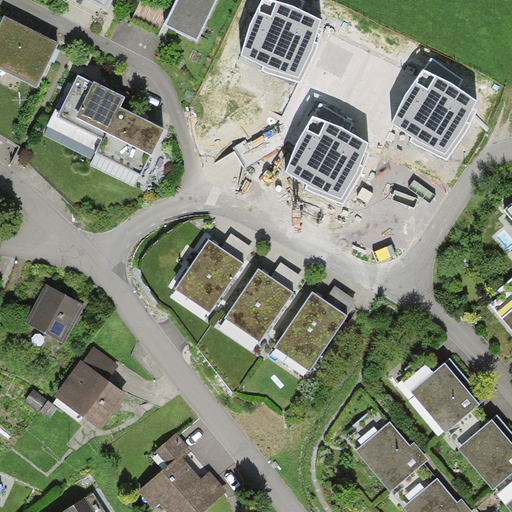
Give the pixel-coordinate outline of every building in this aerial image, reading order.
[(80,0),(109,13),(115,0),(80,0)] [(164,30),(174,10),(151,0),(142,0),(131,24),(161,37),(164,30)] [(218,0),(178,0),(174,10),(164,30),(198,45),(218,0)] [(59,46),(0,17),(0,71),(37,90),(55,54),(59,46)] [(101,88),(79,77),(59,118),(105,141),(98,156),(141,177),(163,133),(119,111),(125,100),(101,88)] [(209,243),(176,292),(211,315),(243,266),(214,247),(209,243)] [(265,277),(258,272),(225,320),(259,343),(292,295),(265,277)] [(502,297),(491,306),(511,332),(511,280),(498,292),(502,297)] [(87,305),(48,284),(26,325),(65,346),(87,305)] [(312,294),(275,349),(311,373),(348,318),(319,298),(312,294)] [(82,364),(80,363),(54,399),(101,432),(116,412),(117,412),(128,398),(107,383),(120,366),(94,348),(82,364)] [(445,365),(411,394),(446,435),(480,407),(468,393),(445,365)] [(352,431),(358,442),(393,421),(386,410),(352,431)] [(511,444),(492,421),(458,450),(493,491),(511,475),(511,444)] [(389,425),(356,453),(392,494),(429,461),(413,443),(409,447),(406,444),(389,425)] [(167,468),(139,492),(156,511),(157,511),(162,507),(166,511),(205,511),(227,493),(210,473),(201,480),(184,460),(193,453),(178,435),(155,454),(167,468)] [(438,480),(403,510),(403,511),(471,511),(462,500),(458,503),(438,480)] [(105,511),(95,495),(68,511),(105,511)]
